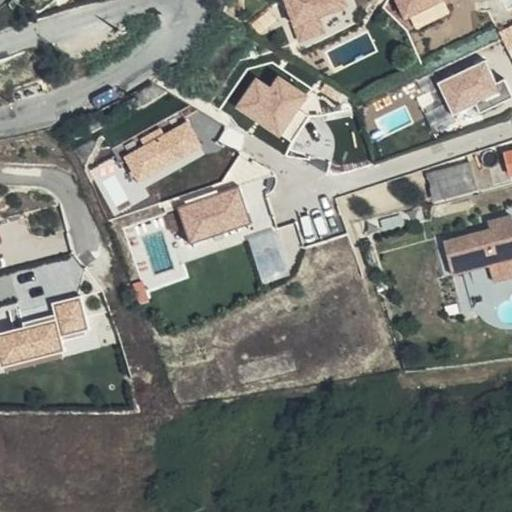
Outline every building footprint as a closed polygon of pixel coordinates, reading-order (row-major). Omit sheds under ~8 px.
[(286,0),(302,44),(330,34),(323,15),(351,5),(349,0),(286,0)] [(398,0),(404,16),(449,0),(398,0)] [(326,16),(331,31),(357,23),(352,8),(326,16)] [(100,35),(104,42),(114,38),(112,31),(100,35)] [(488,57),(439,79),(454,113),(503,91),(488,57)] [(279,73),(273,83),(256,74),(238,108),(287,134),(311,90),(279,73)] [(190,117),(125,151),(142,183),(207,150),(190,117)] [(444,170),(428,175),(432,191),(441,189),(444,199),(477,190),(469,164),(444,170)] [(179,206),(194,243),(254,219),(239,181),(179,206)] [(432,191),(435,201),(444,199),(441,189),(432,191)] [(495,281),(511,277),(511,215),(488,221),(490,231),(445,243),(453,275),(490,266),(495,281)] [(273,227),(250,235),(265,282),(289,274),(273,227)] [(0,352),(3,367),(68,352),(63,333),(91,327),(83,293),(55,300),(59,316),(0,329),(0,352)]
